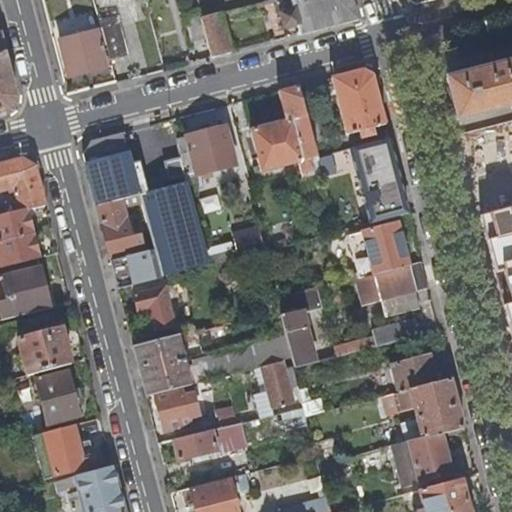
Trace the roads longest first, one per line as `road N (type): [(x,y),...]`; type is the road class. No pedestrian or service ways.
road 1 (residential): [(391,39),(511,511)]
road 2 (residential): [(157,511),(51,126)]
road 3 (residential): [(391,39),(51,126)]
road 4 (residential): [(51,126),(22,0)]
road 5 (residential): [(511,6),(391,39)]
